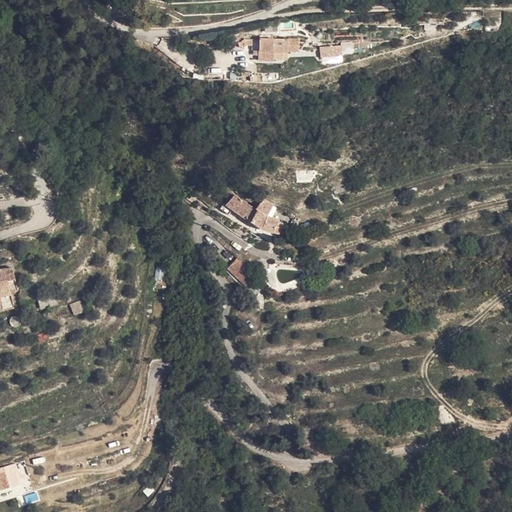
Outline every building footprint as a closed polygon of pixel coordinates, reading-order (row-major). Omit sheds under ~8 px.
[(245,46),(245,48),(245,56),(245,62),(245,66),(261,65),(261,55),(273,54),(273,44),(245,46)] [(325,46),(306,49),(308,61),(326,58),(325,46)] [(237,202),(233,198),(221,211),(226,216),(229,211),(246,224),(252,212),(244,207),(237,202)] [(246,224),(274,237),(277,232),(273,230),(277,222),(264,218),(269,208),(256,204),(252,212),(246,224)] [(244,290),(253,280),(231,261),(222,270),(244,290)] [(0,314),(12,312),(10,298),(15,297),(12,271),(12,269),(0,271),(0,314)] [(0,490),(22,484),(15,463),(0,466),(0,490)]
